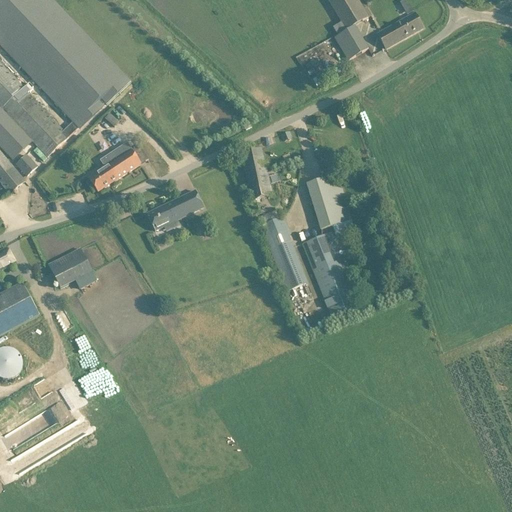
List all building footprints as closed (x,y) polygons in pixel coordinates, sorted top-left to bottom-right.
[(0,0),(0,46),(72,124),(78,130),(130,81),(52,0),(0,0)] [(357,0),(332,0),(329,2),(329,3),(341,23),(333,28),(338,36),(338,37),(334,39),(348,62),(368,50),(355,27),(369,19),(363,10),(357,0)] [(386,50),(424,29),(415,14),(378,35),(386,50)] [(73,127),(66,134),(0,64),(0,108),(1,110),(48,159),(78,130),(73,127)] [(0,146),(13,161),(32,143),(1,110),(0,108),(0,146)] [(114,129),(119,123),(110,115),(105,120),(114,129)] [(290,132),(281,135),(283,142),(293,138),(290,132)] [(132,152),(127,144),(99,163),(103,170),(89,180),(98,193),(149,160),(140,147),(132,152)] [(274,197),(262,149),(241,154),(250,192),(251,192),(253,202),(274,197)] [(0,182),(10,195),(25,183),(0,152),(0,182)] [(27,179),(38,168),(26,156),(15,167),(20,171),(27,179)] [(321,232),(352,222),(338,176),(307,185),(321,232)] [(155,232),(204,208),(195,192),(147,216),(155,232)] [(266,223),(279,217),(276,211),(263,216),(266,223)] [(287,292),(308,284),(285,228),(288,226),(284,218),(260,228),(287,292)] [(337,241),(333,232),(302,245),(331,317),(360,305),(351,284),(334,243),(337,241)] [(7,249),(0,252),(0,273),(16,265),(7,249)] [(81,250),(49,266),(53,275),(61,290),(77,281),(81,290),(97,282),(93,273),(90,267),(86,259),(81,250)] [(0,338),(40,317),(23,284),(0,296),(0,338)] [(0,378),(3,380),(10,380),(15,379),(18,376),(20,374),(22,370),(23,366),(22,361),(21,357),(20,356),(17,353),(13,351),(8,349),(3,350),(0,350),(0,378)]
